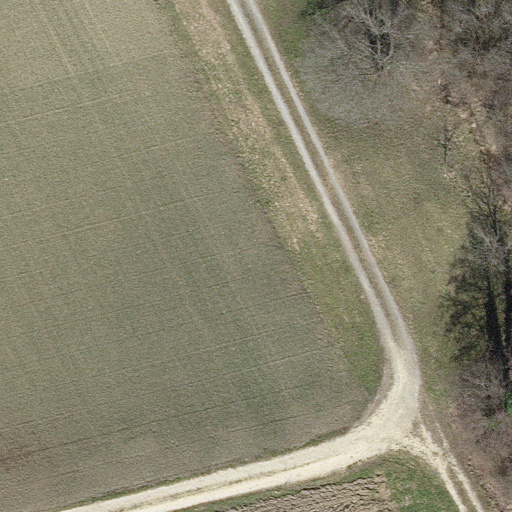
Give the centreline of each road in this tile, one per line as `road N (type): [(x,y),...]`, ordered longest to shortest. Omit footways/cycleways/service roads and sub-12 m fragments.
road 1 (track): [(241,0),(385,329),(404,397),(361,445),(84,511)]
road 2 (track): [(465,511),(404,397)]
